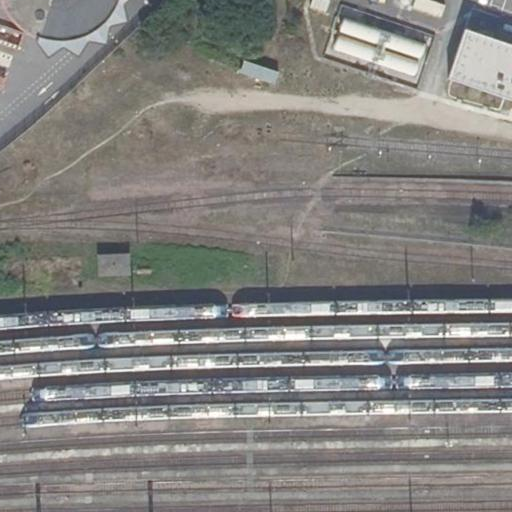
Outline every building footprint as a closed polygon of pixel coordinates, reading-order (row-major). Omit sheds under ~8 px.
[(0,0),(0,24),(39,37),(54,40),(69,40),(84,37),(97,29),(109,19),(117,6),(119,0),(0,0)] [(426,0),(415,0),(413,9),(441,17),(444,5),(426,0)] [(413,77),(418,58),(421,59),(425,44),(343,20),(333,54),(413,77)] [(511,46),(468,31),(452,80),(511,101),(511,46)] [(135,256),(105,257),(105,276),(135,276),(135,256)]
